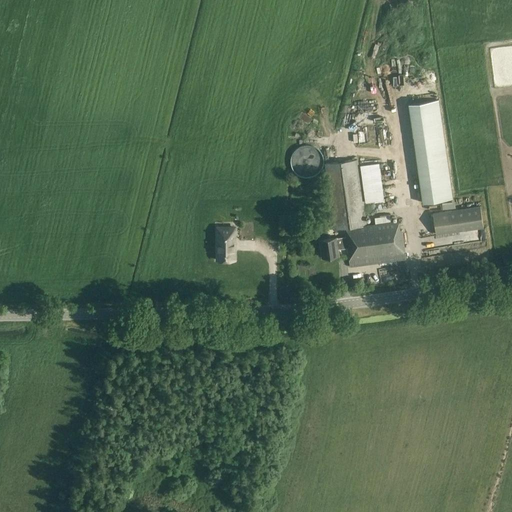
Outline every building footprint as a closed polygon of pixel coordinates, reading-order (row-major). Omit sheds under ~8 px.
[(348,76),(348,91),(356,92),(357,76),(348,76)] [(397,110),(399,126),(422,122),(422,123),(455,117),(452,101),(403,110),(403,109),(397,110)] [(303,178),(310,177),(317,174),(321,167),(322,159),(319,152),(313,147),(306,146),(298,148),(292,153),(290,160),(291,168),(296,174),(303,178)] [(349,267),(405,259),(401,230),(399,230),(398,221),(366,226),(357,159),(325,163),(334,230),(344,228),(345,237),(320,241),(322,257),(338,255),(337,249),(347,248),(349,267)] [(379,162),(360,165),(366,202),(384,199),(379,162)] [(436,234),(483,228),(480,206),(433,212),(436,234)] [(372,221),(388,219),(387,212),(371,214),(372,221)] [(216,228),(216,260),(235,260),(235,228),(216,228)]
